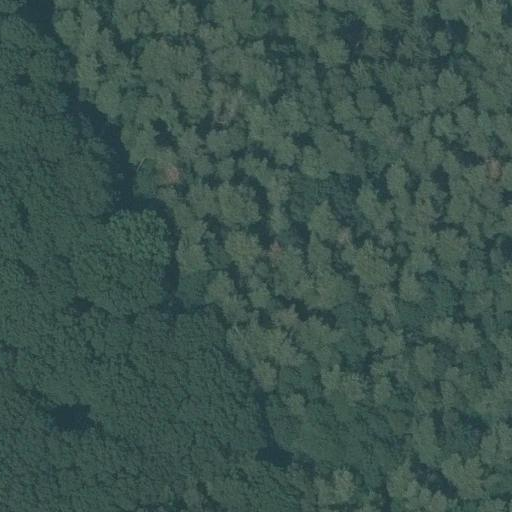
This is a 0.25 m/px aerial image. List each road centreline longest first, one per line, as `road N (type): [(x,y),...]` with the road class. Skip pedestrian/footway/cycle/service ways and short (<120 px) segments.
road 1 (track): [(2,0),(282,511)]
road 2 (unknown): [(238,430),(511,294)]
road 3 (unknown): [(0,496),(210,376)]
